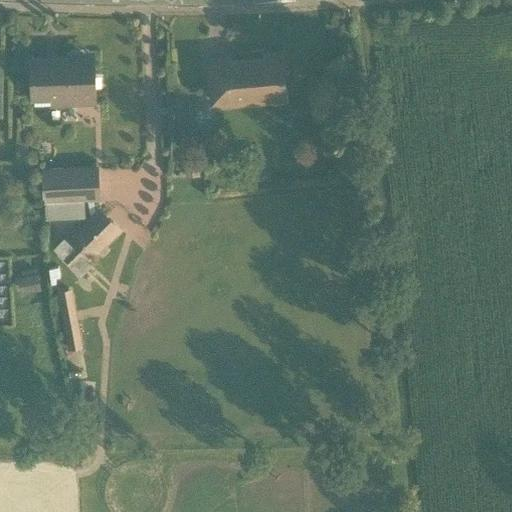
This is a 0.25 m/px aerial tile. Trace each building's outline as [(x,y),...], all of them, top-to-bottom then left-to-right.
[(286,67),(284,52),(264,54),(265,58),(230,62),(229,58),(209,60),(211,79),(213,98),(223,97),(224,104),(269,99),(270,105),(288,103),(284,68),(286,67)] [(92,60),(32,62),(32,82),(33,92),(33,101),(52,100),(52,103),(94,101),(93,80),(92,60)] [(84,200),(87,200),(93,200),(93,197),(96,197),(94,164),(41,167),(43,200),(44,200),(45,219),(84,217),(84,200)] [(78,272),(120,229),(98,207),(90,216),(66,239),(64,236),(53,247),(78,272)] [(19,295),(41,290),(38,273),(35,274),(34,267),(21,269),(23,276),(16,277),(19,295)] [(82,346),(71,287),(57,290),(68,349),(82,346)]
